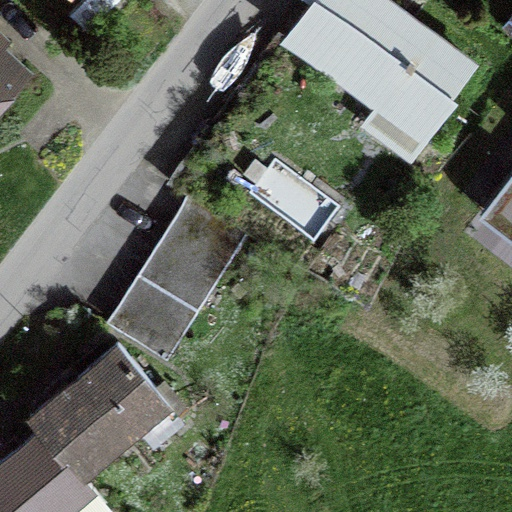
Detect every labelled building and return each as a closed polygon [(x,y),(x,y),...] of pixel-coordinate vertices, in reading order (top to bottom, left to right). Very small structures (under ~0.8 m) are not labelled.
[(386,0),(311,0),(286,35),(424,134),(453,95),(449,92),(471,62),(386,0)] [(0,90),(18,71),(0,54),(0,90)] [(511,166),(488,198),(511,217),(511,166)] [(195,200),(172,236),(131,298),(114,325),(164,357),(245,232),(195,200)] [(0,459),(0,511),(59,511),(62,511),(106,511),(112,508),(82,472),(168,401),(118,340),(79,372),(30,413),(40,426),(7,454),(0,459)]
